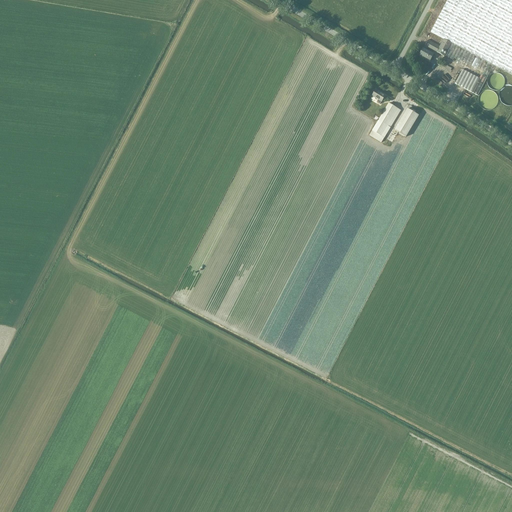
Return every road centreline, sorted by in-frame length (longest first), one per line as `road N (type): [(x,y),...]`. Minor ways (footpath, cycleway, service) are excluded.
road 1 (track): [(120,127),(0,360)]
road 2 (tertiary): [(511,145),(393,70)]
road 3 (tertiary): [(393,70),(275,0)]
